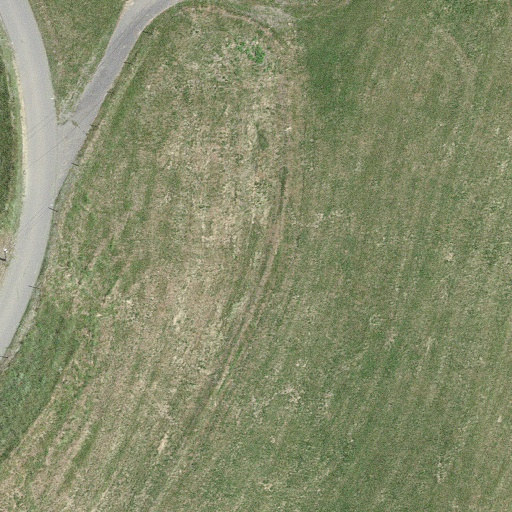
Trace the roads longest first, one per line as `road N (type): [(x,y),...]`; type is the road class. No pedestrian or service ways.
road 1 (unclassified): [(0,328),(31,244),(41,152),(33,58),(14,0)]
road 2 (track): [(40,172),(152,0)]
